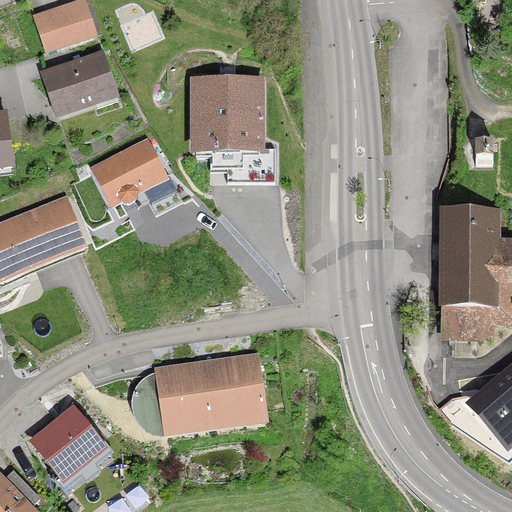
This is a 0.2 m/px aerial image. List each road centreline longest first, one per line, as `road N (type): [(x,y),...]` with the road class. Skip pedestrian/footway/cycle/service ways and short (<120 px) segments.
road 1 (residential): [(0,421),(55,374),(111,349),(367,314)]
road 2 (primary): [(367,314),(348,0)]
road 3 (primary): [(490,511),(451,486),(408,437),(387,395),(367,314)]
road 4 (track): [(417,0),(439,5),(456,21),(476,101),(487,112),(511,114)]
